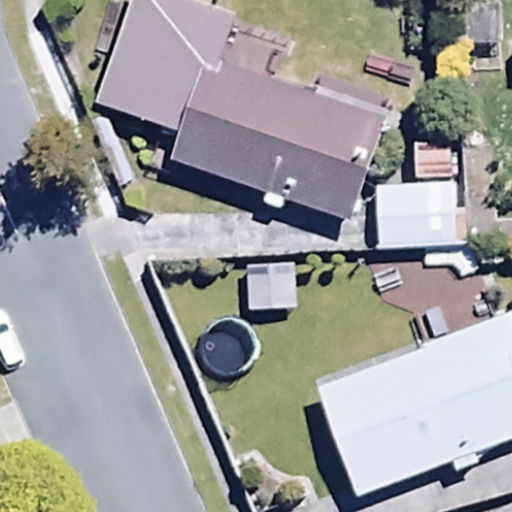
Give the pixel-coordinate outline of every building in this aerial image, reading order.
[(157,0),(135,0),(96,117),(182,146),(172,176),(355,238),(390,134),(311,107),(319,83),(270,66),(262,91),(216,76),(233,25),(157,0)] [(416,122),(415,193),(461,194),(462,123),(416,122)] [(376,196),(377,261),(468,259),(467,195),(376,196)] [(296,274),(246,275),(248,324),(297,323),(296,274)] [(511,328),(321,404),(363,511),(364,511),(511,453),(511,328)]
